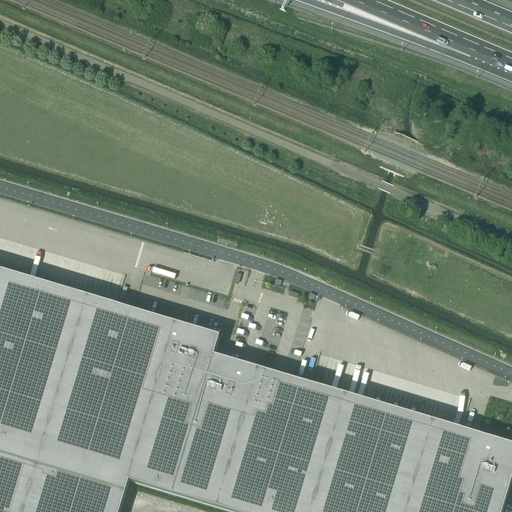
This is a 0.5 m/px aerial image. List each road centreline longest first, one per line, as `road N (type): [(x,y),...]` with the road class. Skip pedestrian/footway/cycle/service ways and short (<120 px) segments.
road 1 (unclassified): [(511,373),(291,275),(0,187)]
road 2 (motorway): [(305,0),(472,49)]
